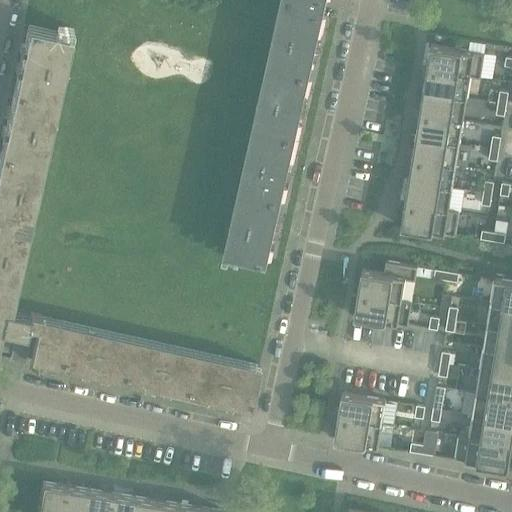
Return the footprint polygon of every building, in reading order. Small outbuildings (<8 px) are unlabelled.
[(269,260),(327,0),(287,0),(231,251),(269,260)] [(7,307),(53,98),(67,34),(29,26),(0,159),(0,349),(11,352),(10,359),(25,362),(26,355),(32,357),(32,358),(252,407),(260,370),(41,321),(42,315),(7,307)] [(485,53),(431,44),(428,68),(481,76),(485,53)] [(481,76),(428,68),(424,90),(467,97),(471,76),(481,77),(481,76)] [(467,97),(424,90),(420,113),(464,120),(467,97)] [(509,92),(500,91),(498,102),(507,104),(509,92)] [(507,104),(498,102),(496,114),(505,116),(507,104)] [(464,120),(420,113),(417,135),(460,142),(464,120)] [(460,142),(417,135),(413,158),(456,165),(460,142)] [(501,137),(493,135),(491,147),(500,149),(501,137)] [(500,149),(491,147),(489,159),(498,161),(500,149)] [(456,165),(413,158),(409,180),(453,187),(456,165)] [(453,187),(409,180),(406,203),(459,211),(459,210),(449,209),(453,187)] [(494,182),(485,181),(484,192),(492,194),(494,182)] [(511,184),(502,182),(500,194),(509,196),(511,184)] [(492,194),(484,192),(482,204),(490,206),(492,194)] [(459,211),(406,203),(402,226),(455,235),(459,211)] [(494,232),(482,230),(481,239),(493,241),(494,232)] [(506,234),(494,232),(493,241),(505,243),(506,234)] [(384,273),(363,269),(359,293),(412,302),(412,301),(402,299),(406,278),(416,280),(418,266),(386,261),(384,273)] [(447,271),(436,269),(434,278),(446,280),(447,271)] [(459,273),(447,271),(446,280),(458,282),(459,273)] [(511,305),(511,281),(495,279),(491,302),(511,305)] [(355,316),(408,325),(412,302),(359,293),(355,316)] [(511,305),(491,302),(487,325),(511,328),(511,305)] [(458,308),(450,306),(448,318),(457,320),(458,308)] [(440,318),(431,316),(429,328),(438,329),(440,318)] [(457,320),(448,318),(446,330),(455,331),(457,320)] [(511,351),(511,328),(487,325),(484,347),(511,351)] [(511,374),(511,351),(484,347),(480,370),(511,374)] [(451,353),(443,351),(441,363),(449,365),(451,353)] [(449,365),(441,363),(439,375),(447,376),(449,365)] [(511,374),(480,370),(476,392),(511,397),(511,374)] [(511,420),(511,397),(476,392),(473,415),(511,420)] [(386,400),(343,393),(339,416),(382,423),(386,400)] [(444,398),(435,396),(433,408),(442,410),(444,398)] [(426,406),(417,405),(415,417),(424,418),(426,406)] [(442,410),(433,408),(431,420),(440,421),(442,410)] [(469,436),(459,435),(459,436),(511,444),(511,420),(473,415),(469,436)] [(382,423),(339,416),(335,440),(379,447),(382,423)] [(509,468),(511,447),(511,444),(459,436),(455,459),(509,468)] [(423,444),(412,443),(410,451),(422,453),(423,444)] [(435,446),(423,444),(422,453),(434,455),(435,446)] [(42,481),(37,511),(61,511),(66,485),(42,481)] [(84,511),(88,488),(66,485),(61,511),(84,511)] [(107,511),(111,492),(88,488),(84,511),(107,511)] [(130,511),(133,496),(111,492),(107,511),(130,511)] [(154,511),(156,499),(133,496),(130,511),(154,511)] [(177,511),(179,503),(156,499),(154,511),(177,511)] [(200,511),(201,507),(179,503),(177,511),(200,511)]
